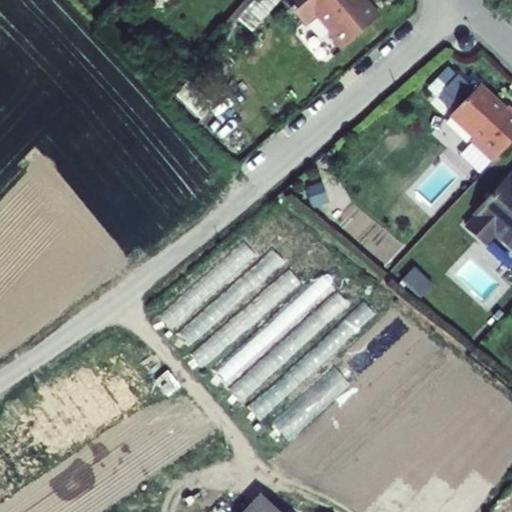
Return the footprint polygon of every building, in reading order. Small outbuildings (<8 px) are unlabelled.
[(291,0),(292,0),(309,23),(323,12),(338,29),(337,34),(345,43),(350,44),(383,17),(369,0),(291,0)] [(460,42),(455,39),(449,44),(448,48),(449,51),(453,54),(458,54),(461,52),(463,49),(462,46),(460,42)] [(441,92),(452,102),(469,84),(457,74),(441,92)] [(498,94),(483,79),(453,110),(477,133),(474,136),(495,157),(511,140),(511,102),(511,101),(507,105),(498,96),(498,94)] [(511,175),(510,174),(479,207),(481,209),(469,220),(488,239),(499,227),(507,233),(508,241),(510,245),(511,245),(511,175)] [(511,248),(496,235),(488,244),(509,262),(511,258),(511,248)] [(279,423),(294,439),(354,383),(339,366),(279,423)] [(235,511),(285,511),(259,487),(235,511)]
